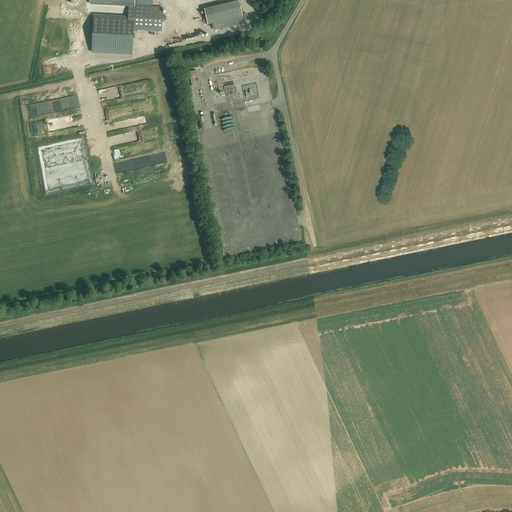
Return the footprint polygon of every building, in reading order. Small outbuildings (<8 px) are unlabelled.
[(90,0),(90,3),(129,6),(128,18),(94,16),(91,51),(131,54),(133,28),(161,29),(162,8),(152,7),(152,0),(90,0)] [(206,14),(240,8),(239,0),(237,1),(236,0),(211,0),(204,1),(206,14)] [(242,7),(208,15),(210,24),(244,17),(242,7)] [(45,72),(72,67),(71,63),(44,68),(45,72)] [(196,70),(189,72),(192,86),(199,85),(196,70)] [(254,76),(235,79),(236,88),(243,87),(242,84),(255,82),(254,76)] [(59,100),(33,105),(35,115),(73,108),(72,101),(67,101),(68,106),(60,107),(59,100)] [(144,125),(116,131),(117,134),(127,132),(128,135),(145,132),(144,125)] [(131,155),(139,154),(138,144),(129,145),(131,155)]
